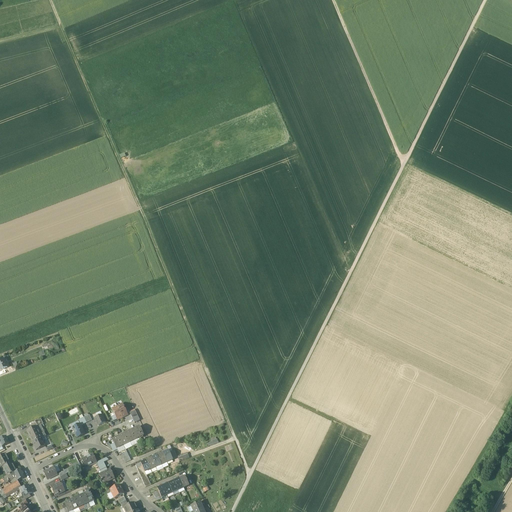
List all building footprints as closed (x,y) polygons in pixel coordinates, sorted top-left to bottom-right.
[(128,415),(123,404),(117,407),(122,418),(128,415)] [(117,407),(112,410),(115,416),(117,420),(122,418),(117,407)] [(102,416),(94,419),(97,424),(98,424),(99,426),(106,423),(102,416)] [(84,418),(78,421),(80,425),(81,426),(87,424),(84,418)] [(41,419),(35,421),(38,428),(44,424),(41,419)] [(80,425),(73,428),(77,438),(85,434),(81,426),(80,425)] [(36,427),(27,431),(33,443),(40,439),(42,438),(36,427)] [(140,427),(133,430),(137,439),(144,436),(140,427)] [(133,430),(126,434),(130,442),(134,440),(134,441),(137,439),(133,430)] [(126,434),(119,437),(123,445),(127,443),(127,444),(130,443),(130,442),(126,434)] [(6,437),(0,439),(0,448),(2,448),(2,447),(9,444),(6,437)] [(119,437),(112,440),(114,444),(116,448),(120,446),(120,447),(124,446),(123,445),(119,437)] [(211,439),(212,442),(207,443),(208,446),(218,443),(216,437),(211,439)] [(40,439),(33,443),(37,451),(45,447),(43,442),(41,443),(40,439)] [(169,451),(163,454),(167,463),(176,459),(172,452),(169,453),(169,451)] [(177,456),(179,461),(189,458),(187,453),(177,456)] [(5,454),(0,457),(0,466),(1,469),(2,468),(10,464),(5,454)] [(167,463),(163,454),(158,456),(162,465),(167,463)] [(97,463),(93,455),(82,460),(86,468),(97,463)] [(162,465),(158,456),(152,459),(156,468),(162,465)] [(156,468),(152,459),(147,461),(151,470),(156,468)] [(151,470),(147,461),(141,463),(142,466),(143,469),(145,472),(145,473),(151,470)] [(10,464),(2,468),(7,477),(10,476),(13,474),(17,472),(12,463),(10,464)] [(104,463),(98,466),(100,471),(107,468),(104,463)] [(54,468),(44,473),(47,480),(58,475),(54,468)] [(21,470),(13,474),(14,477),(17,482),(25,478),(21,470)] [(114,479),(110,470),(108,471),(102,474),(99,475),(102,481),(100,482),(103,481),(105,484),(114,479)] [(10,476),(3,480),(4,483),(3,484),(4,485),(13,480),(12,478),(10,476)] [(185,477),(180,479),(183,488),(189,486),(185,477)] [(183,488),(180,479),(174,482),(178,491),(183,488)] [(17,482),(2,491),(5,495),(16,489),(20,486),(17,482)] [(61,482),(55,485),(55,484),(50,486),(55,496),(65,491),(61,482)] [(174,482),(169,484),(173,493),(178,491),(174,482)] [(169,484),(163,487),(167,495),(173,493),(169,484)] [(28,485),(22,489),(24,493),(22,494),(24,497),(32,493),(28,485)] [(120,486),(110,490),(114,500),(124,495),(120,486)] [(163,487),(158,489),(158,491),(160,494),(161,496),(161,498),(167,495),(163,487)] [(16,489),(5,495),(6,498),(17,491),(16,489)] [(87,494),(84,495),(89,504),(94,501),(88,490),(86,491),(87,494)] [(89,504),(84,495),(79,497),(84,506),(89,504)] [(84,506),(79,497),(74,500),(79,508),(84,506)] [(79,508),(74,500),(69,502),(73,511),(79,508)] [(69,502),(64,504),(68,511),(69,511),(71,511),(73,511),(69,502)] [(200,502),(191,506),(194,511),(203,508),(200,502)]
